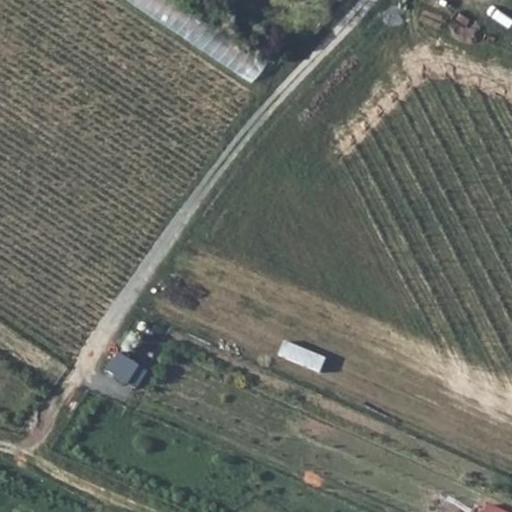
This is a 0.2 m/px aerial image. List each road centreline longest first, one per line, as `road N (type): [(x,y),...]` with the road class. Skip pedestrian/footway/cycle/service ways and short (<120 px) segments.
road 1 (track): [(0,444),(30,439),(261,110),(363,0)]
road 2 (track): [(133,511),(0,453)]
